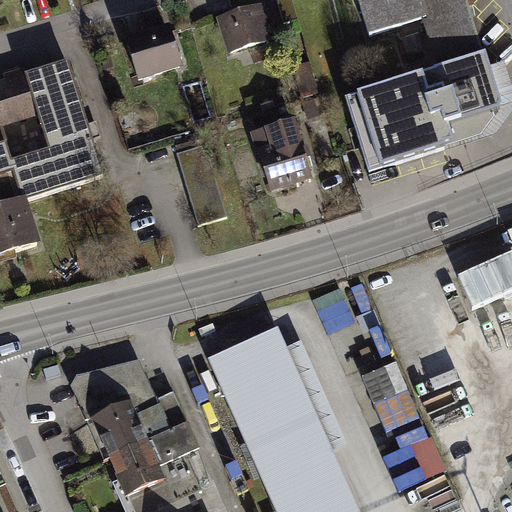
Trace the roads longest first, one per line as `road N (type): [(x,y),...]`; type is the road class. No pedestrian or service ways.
road 1 (secondary): [(511,188),(331,252),(0,340)]
road 2 (residential): [(154,0),(0,46)]
road 3 (residential): [(0,373),(59,511)]
